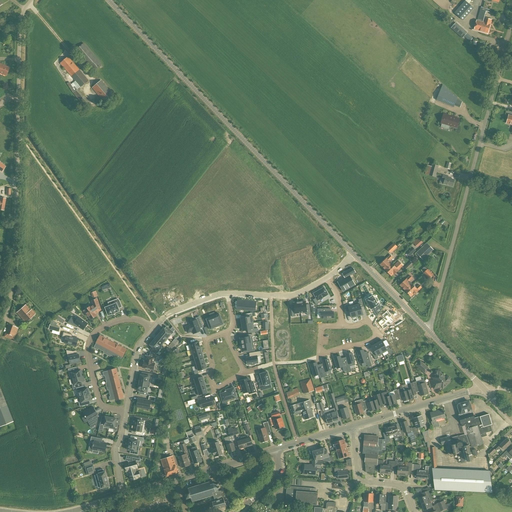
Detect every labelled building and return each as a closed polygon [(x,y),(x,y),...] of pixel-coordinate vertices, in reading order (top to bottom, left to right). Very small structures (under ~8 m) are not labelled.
[(454,13),(463,21),(474,8),(465,0),(454,13)] [(479,21),(478,21),(477,22),(478,23),(478,25),(481,26),(481,25),(487,27),(489,28),(491,20),(485,18),(484,22),(483,22),(486,11),(489,12),(490,10),(481,7),(477,19),(479,20),(479,21)] [(477,22),(478,21),(477,20),(474,29),(488,33),(489,28),(487,27),(481,25),(481,26),(478,25),(478,23),(477,22)] [(456,23),(451,28),(462,38),(464,36),(470,42),(473,38),(456,23)] [(75,50),(93,72),(102,64),(84,43),(75,50)] [(60,63),(81,87),(89,80),(68,56),(60,63)] [(0,73),(6,76),(9,67),(0,63),(0,73)] [(106,70),(103,67),(95,73),(98,77),(105,70),(106,70)] [(102,99),(106,103),(115,95),(111,91),(101,80),(92,88),(101,99),(102,99)] [(73,93),(88,112),(93,108),(77,89),(75,91),(69,82),(67,84),(73,93)] [(443,103),(454,107),(457,99),(440,92),(436,100),(443,103)] [(98,115),(104,122),(109,117),(103,110),(101,112),(97,108),(92,112),(96,116),(98,115)] [(443,114),(441,123),(451,126),(457,128),(459,119),(453,117),(443,114)] [(425,174),(435,177),(439,165),(432,164),(431,166),(427,165),(425,174)] [(227,169),(223,173),(232,180),(238,174),(240,175),(244,170),(242,169),(240,171),(235,168),(232,172),(227,169)] [(244,188),(242,190),(249,196),(257,188),(251,183),(255,179),(255,178),(257,176),(254,172),(246,180),(246,181),(242,186),(244,188)] [(445,180),(444,184),(452,186),(454,180),(450,179),(450,177),(443,175),(442,180),(445,180)] [(221,192),(217,197),(225,203),(229,199),(226,196),(228,194),(220,188),(218,190),(221,192)] [(210,200),(207,204),(216,210),(219,206),(216,204),(218,202),(210,196),(208,198),(210,200)] [(207,219),(211,214),(208,211),(210,208),(202,202),(199,206),(203,208),(199,213),(207,219)] [(254,216),(249,219),(253,227),(258,225),(254,216)] [(253,227),(249,219),(244,221),(249,230),(253,227)] [(185,229),(194,236),(198,230),(192,226),(194,224),(189,220),(187,222),(189,224),(185,229)] [(249,230),(244,221),(239,224),(244,232),(249,230)] [(244,232),(239,224),(235,227),(239,235),(244,232)] [(239,235),(235,227),(230,229),(234,237),(239,235)] [(184,236),(190,241),(194,236),(185,229),(182,234),(179,233),(177,235),(183,239),(184,236)] [(234,237),(230,229),(225,232),(229,240),(234,237)] [(269,246),(276,240),(272,235),(265,242),(269,246)] [(418,247),(424,242),(420,237),(414,242),(418,247)] [(171,250),(179,256),(183,251),(177,247),(179,244),(174,240),(172,243),(174,245),(171,250)] [(272,250),(279,244),(276,240),(269,246),(272,250)] [(207,241),(203,245),(211,251),(214,246),(207,241)] [(393,243),(387,249),(391,253),(397,247),(393,243)] [(276,254),(283,248),(279,244),(272,250),(276,254)] [(427,244),(418,253),(423,259),(432,250),(427,244)] [(211,251),(203,245),(200,249),(208,255),(211,251)] [(410,249),(406,253),(410,256),(413,253),(416,250),(412,247),(410,249)] [(279,258),(286,252),(283,248),(276,254),(279,258)] [(208,255),(200,249),(197,254),(204,259),(208,255)] [(176,261),(179,256),(171,250),(167,254),(165,253),(163,255),(168,259),(170,256),(176,261)] [(289,257),(286,252),(279,258),(282,263),(289,257)] [(204,259),(197,254),(194,258),(201,264),(204,259)] [(390,255),(380,264),(383,268),(384,269),(385,270),(386,270),(392,264),(389,261),(392,258),(390,255)] [(201,264),(194,258),(191,263),(198,268),(201,264)] [(392,264),(386,270),(386,271),(387,272),(388,273),(389,273),(391,276),(393,273),(394,274),(403,266),(398,261),(394,265),(392,264)] [(411,262),(405,267),(407,270),(413,264),(411,262)] [(290,274),(295,283),(300,280),(296,274),(298,272),(295,267),(293,268),(295,271),(290,274)] [(232,272),(227,273),(227,283),(233,282),(232,279),(236,279),(235,268),(232,268),(232,272)] [(260,278),(261,270),(256,269),(256,274),(252,273),(251,283),(256,284),(256,279),(260,280),(260,278)] [(428,269),(423,274),(429,279),(433,275),(428,269)] [(219,275),(214,276),(215,285),(220,284),(220,281),(222,280),(221,270),(218,271),(219,275)] [(240,281),(240,282),(245,282),(245,278),(248,278),(249,270),(246,270),(245,273),(241,272),(240,281)] [(266,274),(265,283),(271,284),(271,276),(274,277),(275,271),(272,271),(272,274),(266,274)] [(157,282),(167,278),(165,272),(158,275),(157,272),(151,274),(152,277),(154,276),(157,282)] [(189,285),(198,282),(197,277),(199,276),(198,273),(192,275),(194,278),(187,281),(189,285)] [(286,280),(289,285),(295,283),(290,274),(285,277),(284,274),(281,276),(284,281),(286,280)] [(349,275),(338,282),(343,291),(355,285),(349,275)] [(410,276),(400,285),(403,288),(403,289),(404,290),(405,290),(406,291),(412,285),(409,281),(412,278),(410,276)] [(167,279),(156,283),(158,288),(156,289),(157,292),(163,289),(162,287),(169,284),(167,279)] [(198,291),(204,289),(202,286),(200,287),(198,282),(189,286),(191,290),(197,288),(198,291)] [(412,285),(406,291),(406,292),(407,293),(408,294),(409,294),(411,296),(413,294),(414,295),(421,288),(419,285),(416,288),(412,285)] [(316,298),(313,299),(316,304),(319,302),(318,300),(328,294),(324,287),(313,293),(316,298)] [(166,304),(175,301),(173,295),(170,297),(168,293),(159,297),(160,301),(164,299),(166,304)] [(372,294),(365,298),(365,300),(366,299),(368,303),(369,305),(371,309),(372,309),(373,308),(375,312),(381,308),(380,308),(381,307),(379,304),(378,305),(373,295),(372,294)] [(90,306),(83,311),(87,316),(90,320),(96,315),(94,313),(100,309),(96,298),(93,300),(94,304),(90,307),(90,306)] [(116,303),(105,308),(108,315),(119,311),(118,308),(122,307),(119,301),(118,299),(115,300),(116,303)] [(359,303),(354,304),(357,316),(363,314),(361,307),(364,306),(362,299),(358,300),(359,303)] [(240,301),(239,309),(247,310),(253,310),(254,305),(255,306),(256,302),(256,303),(256,302),(244,301),(240,301)] [(305,301),(300,302),(301,312),(306,312),(307,315),(311,314),(309,304),(306,304),(305,301)] [(294,306),(291,306),(292,316),(296,316),(295,313),(301,312),(300,302),(294,302),(294,306)] [(25,304),(16,312),(25,323),(35,314),(31,309),(30,310),(25,304)] [(348,305),(345,305),(346,311),(349,310),(351,318),(357,316),(354,304),(348,306),(348,305)] [(318,309),(318,312),(321,312),(321,318),(327,318),(327,319),(331,319),(331,318),(333,318),(333,312),(331,312),(328,312),(328,309),(318,309)] [(246,317),(241,318),(242,324),(253,323),(252,316),(256,316),(255,312),(245,314),(246,317)] [(210,318),(206,319),(210,330),(217,327),(212,313),(209,314),(210,318)] [(214,313),(212,313),(217,327),(223,324),(219,314),(215,316),(214,313)] [(383,319),(377,323),(382,330),(393,324),(390,319),(391,318),(388,314),(382,317),(383,319)] [(67,323),(77,327),(78,326),(83,330),(88,324),(79,317),(76,320),(72,317),(67,323)] [(190,325),(185,327),(187,333),(192,331),(193,334),(198,332),(197,330),(203,327),(199,317),(196,318),(196,320),(189,323),(190,325)] [(253,323),(242,324),(243,331),(248,330),(248,333),(258,332),(257,328),(254,329),(253,323)] [(8,324),(4,337),(14,340),(18,328),(8,324)] [(164,328),(160,332),(168,339),(172,334),(174,332),(167,326),(165,328),(164,328)] [(64,332),(62,338),(66,339),(65,343),(76,346),(78,339),(72,337),(72,335),(64,332)] [(160,332),(157,336),(165,343),(168,339),(160,332)] [(241,338),(240,338),(241,344),(253,342),(252,334),(246,334),(247,337),(241,338)] [(100,336),(94,348),(97,350),(98,349),(101,350),(107,339),(100,336)] [(157,336),(153,340),(162,348),(161,347),(165,343),(157,336)] [(170,345),(173,347),(179,340),(176,337),(170,345)] [(107,339),(101,350),(104,352),(103,353),(107,355),(113,343),(107,339)] [(151,346),(150,349),(156,354),(158,352),(162,348),(153,340),(152,342),(150,344),(150,345),(151,346)] [(382,340),(376,343),(382,353),(387,350),(389,355),(392,353),(388,346),(386,347),(382,340)] [(199,342),(189,345),(190,350),(191,350),(200,347),(199,342)] [(253,342),(241,344),(242,351),(243,350),(249,350),(249,352),(255,351),(253,342)] [(113,343),(107,355),(110,357),(111,356),(113,357),(119,346),(113,343)] [(376,343),(371,346),(375,353),(373,354),(376,360),(379,358),(377,356),(382,353),(376,343)] [(119,346),(113,357),(116,359),(116,360),(120,362),(126,350),(119,346)] [(200,347),(191,350),(192,355),(193,355),(202,352),(200,347)] [(363,349),(357,351),(361,363),(366,361),(368,367),(372,366),(371,365),(370,362),(368,353),(367,351),(364,352),(363,349)] [(66,350),(68,357),(69,357),(70,364),(80,362),(79,354),(78,355),(74,355),(73,351),(66,350)] [(250,357),(246,357),(247,365),(258,363),(257,356),(261,355),(260,351),(249,353),(250,357)] [(144,361),(144,362),(155,364),(155,363),(154,363),(154,361),(159,361),(160,356),(157,355),(154,353),(150,352),(149,356),(145,356),(144,362),(144,361)] [(347,359),(344,360),(347,370),(347,372),(351,371),(350,366),(355,364),(351,352),(346,354),(347,359)] [(398,355),(399,364),(406,363),(404,354),(398,355)] [(339,355),(334,357),(337,369),(342,367),(343,371),(347,370),(344,360),(341,361),(339,355)] [(324,365),(320,366),(324,377),(327,376),(327,375),(326,371),(331,370),(328,359),(323,360),(323,363),(324,365)] [(420,361),(416,365),(425,373),(429,369),(420,361)] [(143,363),(142,366),(143,366),(143,368),(153,370),(155,364),(144,362),(143,363)] [(196,371),(194,371),(195,374),(199,373),(198,371),(207,368),(205,362),(196,365),(194,366),(196,371)] [(316,362),(310,364),(314,376),(319,374),(320,377),(320,378),(324,377),(320,366),(317,366),(317,365),(316,362)] [(76,367),(68,369),(71,379),(83,376),(82,370),(81,371),(81,370),(77,371),(76,367)] [(103,372),(104,376),(105,376),(106,379),(118,376),(116,369),(103,372)] [(262,380),(258,381),(260,389),(265,388),(264,385),(271,383),(267,372),(266,372),(266,371),(263,372),(263,373),(260,374),(260,375),(262,380)] [(435,380),(432,381),(434,388),(443,386),(444,387),(449,382),(449,381),(450,381),(450,380),(450,379),(450,378),(449,378),(449,377),(448,377),(447,377),(446,377),(445,378),(439,371),(439,372),(438,372),(438,371),(437,371),(436,371),(435,371),(435,372),(434,372),(434,373),(434,374),(434,375),(435,375),(435,376),(436,376),(433,379),(435,380)] [(140,375),(139,380),(151,382),(152,377),(153,377),(158,378),(159,375),(148,373),(148,376),(140,375)] [(198,375),(192,377),(195,385),(204,382),(203,376),(199,378),(198,375)] [(83,376),(71,379),(72,385),(82,382),(84,382),(84,381),(85,381),(83,376)] [(106,382),(105,383),(106,386),(120,383),(118,376),(106,379),(106,382)] [(248,378),(240,381),(241,385),(240,385),(241,389),(242,388),(244,393),(249,392),(249,394),(256,392),(253,383),(253,381),(253,382),(252,381),(249,382),(248,378)] [(310,378),(300,382),(304,394),(314,390),(310,378)] [(413,382),(414,388),(418,387),(419,391),(420,395),(428,393),(425,383),(424,379),(416,382),(413,383),(413,382)] [(204,382),(195,385),(196,390),(206,387),(204,382)] [(407,385),(405,385),(409,399),(414,398),(413,395),(416,394),(414,388),(413,382),(407,384),(407,385)] [(120,383),(106,386),(107,390),(109,390),(109,393),(121,390),(120,383)] [(400,389),(397,390),(399,397),(402,396),(403,400),(403,401),(404,401),(404,402),(409,401),(408,399),(409,399),(405,385),(404,384),(399,386),(400,389)] [(137,387),(137,390),(138,390),(137,391),(139,391),(141,391),(140,394),(146,395),(147,396),(148,387),(150,388),(150,387),(139,385),(138,387),(137,387)] [(83,386),(76,388),(78,397),(77,397),(90,394),(89,388),(87,389),(87,388),(84,389),(83,386)] [(206,387),(196,390),(198,395),(208,392),(206,387)] [(0,426),(13,421),(3,395),(0,388),(0,426)] [(237,397),(235,393),(232,394),(231,388),(226,390),(227,392),(220,394),(222,400),(226,399),(226,400),(237,397)] [(297,388),(283,394),(285,397),(287,396),(288,399),(300,394),(297,388)] [(110,396),(109,397),(110,401),(123,397),(121,390),(109,393),(110,396)] [(394,394),(389,395),(392,404),(397,403),(396,400),(396,398),(399,397),(397,390),(393,391),(394,391),(394,394)] [(385,392),(379,394),(383,406),(386,405),(386,406),(392,404),(389,395),(388,393),(388,391),(385,392)] [(90,394),(77,397),(80,407),(88,405),(87,401),(90,400),(91,399),(90,394)] [(375,400),(372,401),(375,409),(380,408),(380,407),(383,406),(379,394),(374,395),(375,400)] [(346,395),(335,398),(337,405),(348,402),(346,395)] [(138,398),(136,407),(150,410),(151,401),(154,401),(155,397),(149,396),(148,400),(138,398)] [(206,398),(199,400),(201,408),(215,404),(213,396),(210,397),(206,398)] [(356,405),(354,405),(357,415),(364,413),(362,405),(364,405),(363,401),(362,399),(355,401),(356,405)] [(295,405),(290,406),(293,415),(303,412),(305,420),(314,417),(311,407),(312,407),(309,400),(299,403),(301,407),(296,408),(295,405)] [(366,400),(363,401),(364,405),(366,409),(369,409),(370,411),(375,409),(372,401),(367,403),(366,400)] [(458,404),(457,406),(460,414),(458,414),(461,423),(474,419),(472,411),(472,410),(472,411),(469,401),(468,401),(467,401),(465,401),(465,402),(458,404)] [(84,412),(85,416),(86,417),(89,421),(88,422),(91,428),(97,424),(98,421),(95,416),(97,414),(95,412),(96,411),(93,407),(88,410),(87,409),(84,411),(84,412)] [(347,407),(340,409),(343,419),(350,417),(347,407)] [(334,408),(329,410),(333,422),(334,422),(334,423),(335,423),(338,422),(339,421),(338,420),(339,420),(336,411),(335,408),(334,408)] [(329,410),(324,411),(325,414),(324,414),(327,424),(328,423),(329,424),(330,425),(332,424),(332,423),(332,422),(333,422),(329,410)] [(439,410),(430,413),(433,421),(431,421),(432,424),(433,424),(434,428),(440,426),(439,422),(438,422),(437,420),(445,418),(443,410),(439,411),(439,410)] [(279,411),(271,414),(273,420),(276,429),(284,426),(281,418),(279,411)] [(481,438),(487,436),(486,433),(492,431),(490,425),(492,424),(489,414),(480,417),(474,419),(461,423),(462,426),(465,425),(467,434),(471,447),(477,445),(483,444),(481,438)] [(100,421),(99,428),(103,428),(103,427),(109,428),(111,417),(105,416),(105,417),(104,422),(100,421)] [(133,418),(132,424),(144,427),(145,421),(148,422),(148,418),(140,416),(140,420),(134,419),(133,418)] [(412,427),(413,431),(413,432),(417,430),(416,428),(425,426),(421,416),(413,418),(416,427),(412,428),(412,427)] [(111,417),(109,428),(114,429),(114,430),(117,431),(118,424),(115,424),(116,419),(116,418),(115,418),(116,417),(113,417),(113,418),(111,417)] [(246,421),(243,422),(244,425),(246,432),(247,431),(248,436),(252,434),(251,430),(250,430),(248,424),(246,421)] [(407,421),(400,423),(403,430),(403,432),(406,431),(408,437),(409,436),(412,446),(416,444),(415,442),(416,442),(414,435),(413,432),(413,431),(412,427),(409,428),(407,421)] [(265,428),(257,430),(261,443),(269,440),(268,435),(266,431),(270,430),(268,422),(263,423),(265,428)] [(132,424),(131,430),(132,430),(136,431),(136,434),(143,436),(144,427),(132,424)] [(395,424),(390,426),(393,435),(396,434),(398,441),(404,440),(402,436),(403,436),(401,430),(400,429),(397,430),(395,424)] [(386,432),(383,433),(385,439),(386,444),(386,443),(391,441),(389,436),(393,435),(390,426),(385,428),(386,432)] [(195,429),(195,433),(196,436),(203,434),(201,428),(199,428),(195,429)] [(192,430),(186,432),(190,444),(196,441),(192,430)] [(471,456),(468,444),(469,444),(466,434),(450,438),(449,436),(442,438),(440,439),(441,445),(446,444),(447,450),(448,453),(453,452),(454,454),(459,453),(461,463),(472,460),(471,456)] [(245,435),(243,436),(246,447),(253,445),(250,438),(246,439),(245,435)] [(129,439),(128,442),(129,442),(128,444),(139,446),(140,441),(143,441),(144,438),(134,436),(133,439),(129,439)] [(241,440),(237,442),(240,449),(246,447),(243,436),(240,437),(241,440)] [(364,436),(363,454),(365,454),(364,462),(365,463),(365,472),(374,473),(375,466),(377,466),(378,460),(379,451),(382,451),(382,450),(385,450),(386,444),(385,439),(383,439),(378,439),(378,437),(368,436),(364,436)] [(91,437),(90,441),(94,442),(92,452),(92,453),(98,454),(99,451),(105,452),(106,443),(102,442),(103,439),(91,437)] [(228,437),(224,438),(226,443),(227,445),(229,453),(236,451),(233,443),(230,444),(229,441),(228,437)] [(500,445),(496,448),(497,450),(498,450),(500,448),(501,447),(504,450),(511,443),(507,438),(500,445)] [(344,439),(334,442),(335,447),(335,449),(336,450),(339,458),(342,457),(348,456),(349,455),(344,439)] [(219,442),(211,444),(213,448),(217,447),(218,451),(218,452),(219,452),(222,452),(221,450),(223,449),(224,448),(223,446),(222,445),(220,446),(219,442)] [(127,446),(127,449),(127,450),(130,450),(130,453),(138,455),(139,446),(128,444),(128,446),(127,446)] [(196,446),(189,449),(190,453),(192,458),(201,455),(196,446)] [(213,450),(212,451),(214,455),(215,457),(222,454),(222,452),(219,452),(218,452),(218,451),(217,447),(213,448),(213,450)] [(493,447),(488,452),(491,455),(496,451),(495,450),(493,447)] [(324,448),(312,451),(315,461),(323,458),(324,461),(334,461),(332,455),(329,456),(327,450),(324,450),(324,448)] [(185,454),(178,457),(182,468),(189,465),(186,456),(186,454),(185,454)] [(201,455),(192,458),(194,464),(195,463),(195,464),(197,463),(197,462),(202,461),(201,457),(202,457),(201,455)] [(128,463),(125,464),(126,469),(127,468),(131,480),(137,478),(139,477),(135,462),(135,461),(136,457),(126,456),(125,460),(128,461),(128,463)] [(173,456),(161,460),(166,477),(178,473),(173,456)] [(378,460),(377,466),(380,466),(380,472),(380,474),(385,474),(386,464),(383,464),(383,460),(378,460)] [(303,469),(302,475),(306,475),(306,474),(316,475),(316,468),(321,468),(321,461),(312,461),(312,465),(305,465),(305,464),(304,469),(303,469)] [(386,464),(385,474),(390,474),(391,468),(394,469),(395,461),(389,461),(389,465),(386,464)] [(395,461),(394,469),(398,469),(397,475),(402,476),(403,466),(400,466),(401,462),(395,461)] [(403,466),(402,476),(408,476),(408,475),(408,471),(411,471),(412,464),(412,463),(406,462),(406,466),(403,466)] [(414,464),(414,471),(417,471),(416,476),(416,479),(422,479),(422,470),(420,470),(420,465),(414,464)] [(86,468),(88,475),(95,472),(93,465),(86,468)] [(422,470),(422,479),(427,480),(427,474),(431,474),(431,472),(430,466),(426,466),(425,470),(422,470)] [(340,468),(334,468),(335,472),(337,472),(338,477),(338,479),(340,479),(342,479),(348,478),(348,471),(345,471),(341,471),(340,468)] [(97,475),(95,475),(97,484),(100,483),(101,487),(101,488),(109,486),(108,481),(108,480),(107,477),(105,471),(104,472),(103,470),(103,469),(98,471),(99,473),(97,474),(97,475)] [(490,471),(432,469),(434,480),(435,489),(492,492),(490,480),(490,471)] [(189,492),(185,494),(187,498),(191,497),(192,502),(213,495),(215,501),(212,502),(214,510),(229,505),(228,500),(224,501),(223,499),(221,491),(219,491),(218,489),(218,488),(221,488),(220,484),(217,484),(213,483),(210,484),(209,481),(188,488),(189,492)] [(287,486),(285,502),(296,503),(317,505),(318,493),(316,492),(316,488),(310,488),(287,486)] [(423,497),(419,498),(421,504),(430,501),(432,500),(430,494),(429,494),(428,491),(430,490),(429,487),(425,489),(420,491),(421,493),(422,493),(423,497)] [(364,502),(363,511),(368,511),(369,509),(368,507),(368,502),(372,502),(373,494),(364,493),(364,502)] [(376,494),(376,503),(381,503),(380,506),(381,506),(381,510),(385,510),(385,508),(385,503),(383,503),(384,494),(376,494)] [(385,510),(385,511),(390,511),(391,511),(389,511),(389,509),(397,509),(398,496),(389,496),(388,502),(388,509),(385,508),(385,510)] [(456,496),(455,506),(463,506),(463,497),(456,496)] [(421,505),(420,506),(421,508),(422,509),(423,508),(424,510),(432,507),(430,501),(421,504),(421,505)] [(340,511),(337,511),(336,511),(334,511),(335,511),(335,509),(336,506),(336,503),(329,502),(328,502),(327,502),(327,503),(326,503),(326,504),(326,509),(323,508),(314,507),(313,511),(340,511)]
